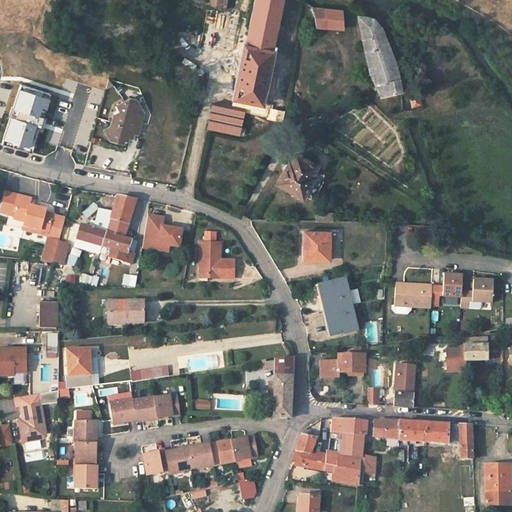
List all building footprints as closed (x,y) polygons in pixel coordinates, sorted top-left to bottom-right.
[(224,10),(226,0),(206,0),(205,6),(224,10)] [(254,0),(251,15),(249,24),(235,89),(222,86),(220,95),(214,94),(207,128),(244,135),(245,128),(240,127),(244,109),(269,114),(268,117),(282,120),(284,111),(271,108),(271,106),(262,104),(282,0),(254,0)] [(342,10),(310,7),(307,26),(343,29),(342,10)] [(356,9),(350,10),(352,19),(359,19),(358,16),(359,16),(359,11),(356,9)] [(251,15),(241,13),(239,22),(249,24),(251,15)] [(399,78),(386,41),(381,27),(373,19),(359,16),(358,16),(359,19),(362,40),(370,74),(375,85),(381,96),(401,91),(399,78)] [(47,92),(19,84),(5,133),(2,144),(30,152),(47,92)] [(418,97),(408,100),(411,108),(421,105),(418,97)] [(134,133),(136,129),(132,127),(135,118),(143,113),(144,112),(136,99),(130,98),(117,105),(120,111),(114,115),(111,126),(105,129),(110,139),(118,141),(119,138),(128,141),(129,137),(133,138),(134,133)] [(143,113),(135,118),(132,127),(136,129),(134,133),(138,134),(143,113)] [(316,166),(295,154),(290,162),(289,161),(277,183),(292,191),(291,192),(292,195),(297,198),(299,197),(300,196),(302,197),(303,195),(310,199),(324,175),(314,169),(316,166)] [(31,199),(6,192),(0,214),(0,215),(24,222),(23,226),(50,233),(49,237),(43,262),(53,263),(57,247),(59,241),(65,218),(53,215),(53,214),(45,212),(46,210),(37,208),(29,205),(30,203),(31,199)] [(136,200),(117,196),(112,212),(105,233),(130,240),(132,236),(125,233),(136,200)] [(80,214),(85,220),(97,211),(92,204),(80,214)] [(75,246),(99,253),(101,246),(105,233),(112,212),(99,209),(96,222),(91,220),(89,228),(81,225),(75,246)] [(333,213),(315,213),(315,222),(333,222),(333,213)] [(163,218),(147,215),(142,248),(158,250),(159,244),(169,246),(179,247),(181,230),(162,227),(163,218)] [(50,233),(23,226),(22,229),(49,237),(50,233)] [(330,232),(304,231),(304,260),(329,260),(330,232)] [(130,240),(105,233),(101,246),(111,249),(109,258),(130,263),(133,255),(126,253),(130,240)] [(68,243),(59,241),(57,247),(67,250),(68,243)] [(205,243),(200,242),(200,275),(207,275),(207,278),(233,278),(234,260),(223,260),(223,265),(219,265),(219,260),(220,243),(215,243),(205,243)] [(67,250),(57,247),(53,263),(62,266),(67,250)] [(139,256),(133,255),(130,263),(136,265),(139,256)] [(89,276),(82,274),(80,282),(87,284),(89,276)] [(122,274),(119,285),(133,288),(136,277),(122,274)] [(454,275),(443,275),(443,286),(443,290),(442,295),(442,296),(443,296),(461,297),(461,291),(462,276),(454,275)] [(319,285),(331,336),(355,331),(343,279),(319,285)] [(472,292),(461,291),(461,297),(460,306),(460,307),(468,307),(469,301),(492,302),(493,281),(483,280),(473,280),(472,292)] [(413,284),(395,284),(394,305),(411,306),(430,307),(431,305),(431,301),(432,286),(413,284)] [(440,286),(432,286),(431,301),(439,302),(439,295),(439,290),(440,286)] [(348,291),(351,304),(360,302),(357,289),(348,291)] [(461,297),(443,296),(442,305),(460,306),(461,297)] [(143,301),(108,301),(108,319),(125,319),(125,322),(143,323),(143,301)] [(56,328),(57,302),(39,302),(39,328),(56,328)] [(394,305),(391,305),(391,309),(395,313),(407,313),(411,310),(411,306),(394,305)] [(56,334),(46,334),(46,345),(56,345),(56,334)] [(458,350),(446,351),(447,372),(464,371),(464,361),(486,360),(486,364),(501,363),(502,347),(502,341),(486,342),(486,338),(463,340),(463,347),(457,348),(458,350)] [(510,347),(502,347),(501,363),(509,363),(509,366),(511,366),(511,345),(510,345),(510,347)] [(25,372),(25,349),(0,348),(0,375),(10,375),(10,372),(25,372)] [(89,349),(67,350),(68,376),(65,376),(66,382),(58,383),(58,389),(68,388),(91,386),(90,374),(89,358),(89,349)] [(339,361),(320,361),(321,378),(339,377),(339,371),(348,371),(348,376),(354,376),(354,372),(363,372),(363,355),(338,355),(339,361)] [(97,358),(89,358),(90,374),(98,373),(97,358)] [(293,358),(275,359),(275,360),(274,368),(274,382),(273,402),(273,417),(290,418),(292,378),(293,358)] [(266,360),(260,361),(263,369),(274,368),(275,360),(266,361),(266,360)] [(509,363),(501,363),(499,413),(509,414),(511,366),(509,366),(509,363)] [(394,393),(393,407),(412,408),(415,366),(397,364),(395,393),(394,393)] [(167,368),(131,373),(133,381),(168,376),(167,368)] [(126,382),(119,383),(121,391),(127,390),(126,382)] [(378,390),(368,389),(367,405),(378,406),(378,390)] [(74,406),(92,405),(91,392),(73,393),(74,406)] [(39,393),(15,398),(16,407),(20,406),(22,419),(24,429),(20,429),(23,442),(44,438),(46,433),(39,393)] [(176,394),(154,398),(157,419),(180,415),(176,394)] [(132,400),(135,421),(142,420),(142,421),(157,419),(154,398),(132,401),(132,400)] [(132,400),(110,403),(113,424),(135,421),(132,400)] [(195,410),(209,410),(209,400),(194,401),(195,410)] [(90,412),(76,412),(76,421),(75,421),(75,436),(73,436),(73,444),(74,444),(96,444),(96,422),(90,422),(90,412)] [(345,419),(332,419),(330,432),(328,451),(338,452),(338,454),(341,454),(342,433),(365,435),(367,421),(345,419)] [(384,420),(374,421),(373,437),(375,437),(381,437),(388,438),(398,439),(399,422),(384,420)] [(472,426),(399,422),(398,439),(398,440),(460,445),(461,459),(470,459),(473,459),(472,426)] [(0,446),(12,444),(9,425),(0,426),(0,446)] [(310,431),(304,430),(300,435),(298,439),(294,452),(291,465),(324,470),(325,457),(310,454),(316,438),(309,437),(310,431)] [(365,435),(342,433),(341,454),(359,457),(361,457),(361,456),(362,439),(365,440),(365,435)] [(253,436),(231,440),(235,461),(258,457),(253,436)] [(398,439),(388,438),(387,445),(398,447),(398,440),(398,439)] [(25,451),(40,447),(38,440),(23,445),(25,451)] [(231,440),(209,445),(213,466),(217,465),(235,461),(231,440)] [(74,444),(73,444),(74,444),(74,466),(97,467),(97,466),(95,466),(96,444),(74,444)] [(209,444),(187,448),(191,469),(205,466),(205,467),(213,466),(209,445),(209,444)] [(165,450),(169,474),(177,473),(177,472),(191,469),(187,448),(165,452),(165,450)] [(165,450),(143,455),(147,475),(167,472),(167,475),(169,474),(165,450)] [(39,451),(25,453),(26,461),(40,459),(39,451)] [(328,451),(326,451),(325,457),(324,470),(333,472),(332,481),(358,485),(358,483),(358,474),(359,459),(337,456),(338,454),(338,452),(328,451)] [(375,458),(361,456),(361,457),(359,457),(359,459),(358,474),(364,474),(374,476),(375,458)] [(97,467),(74,466),(74,474),(75,474),(75,489),(96,489),(97,467)] [(509,466),(484,466),(485,505),(510,504),(509,466)] [(317,511),(318,497),(299,495),(298,511),(317,511)] [(474,506),(474,497),(463,498),(464,506),(474,506)] [(67,511),(67,500),(49,501),(49,511),(67,511)]
